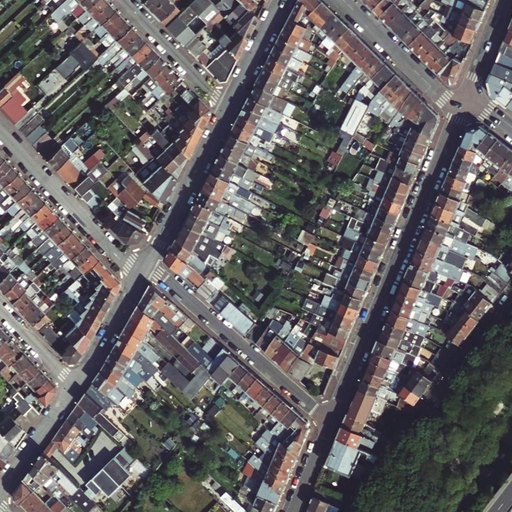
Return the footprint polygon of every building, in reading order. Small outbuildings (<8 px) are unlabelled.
[(63,0),(47,0),(45,2),(52,11),(60,4),(63,0)] [(63,0),(60,4),(52,11),(49,13),(64,29),(67,26),(60,19),(63,16),(72,7),(80,0),(63,0)] [(95,0),(80,0),(72,7),(79,15),(95,0)] [(84,23),(108,2),(106,0),(95,0),(79,15),(78,16),(84,23)] [(151,10),(161,0),(141,0),(142,0),(151,10)] [(166,26),(181,12),(172,2),(173,0),(161,0),(151,10),(166,26)] [(184,44),(190,38),(195,33),(187,25),(198,14),(206,23),(210,19),(212,17),(218,11),(214,6),(207,0),(193,0),(181,12),(166,26),(184,44)] [(220,0),(214,6),(218,11),(223,15),(237,30),(246,40),(257,18),(248,8),(240,0),(220,0)] [(240,0),(248,8),(255,2),(253,0),(240,0)] [(299,0),(290,19),(298,23),(303,15),(307,6),(301,0),(299,0)] [(314,20),(328,6),(321,0),(301,0),(307,6),(309,8),(313,12),(310,15),(307,18),(311,22),(314,20)] [(368,0),(367,2),(374,10),(383,0),(368,0)] [(383,0),(374,10),(381,17),(398,0),(383,0)] [(398,0),(381,17),(389,24),(408,4),(403,0),(398,0)] [(412,0),(408,4),(413,9),(417,4),(413,0),(412,0)] [(426,8),(429,10),(433,0),(426,0),(420,6),(426,8)] [(482,19),(485,10),(463,0),(451,0),(449,6),(482,19)] [(463,0),(485,10),(489,1),(486,0),(463,0)] [(95,27),(115,9),(110,4),(108,2),(84,23),(87,26),(88,26),(91,23),(93,25),(95,27)] [(389,24),(396,31),(415,11),(420,7),(417,4),(413,9),(408,4),(389,24)] [(317,32),(321,27),(335,13),(328,6),(314,20),(317,24),(315,26),(313,29),(315,31),(317,32)] [(477,30),(482,19),(449,6),(448,6),(444,16),(477,30)] [(103,35),(123,17),(115,9),(95,27),(103,35)] [(396,31),(403,38),(428,13),(424,10),(419,15),(415,11),(396,31)] [(433,22),(435,20),(432,17),(436,13),(431,10),(428,13),(403,38),(411,45),(430,25),(433,22)] [(223,15),(218,11),(212,17),(216,22),(223,15)] [(321,27),(329,35),(343,21),(335,13),(321,27)] [(470,41),(472,42),(477,30),(444,16),(436,13),(432,17),(435,20),(437,18),(441,21),(448,24),(445,31),(450,33),(455,35),(460,37),(468,41),(470,41)] [(70,23),(63,16),(60,19),(67,26),(70,23)] [(103,35),(111,43),(130,25),(123,17),(103,35)] [(206,23),(204,25),(225,47),(236,59),(246,40),(237,30),(228,38),(210,19),(206,23)] [(311,42),(317,32),(315,31),(313,29),(315,26),(311,22),(308,28),(298,23),(290,19),(285,29),(310,41),(311,42)] [(332,47),(336,42),(350,28),(343,21),(329,35),(322,42),(330,49),(332,47)] [(437,32),(440,29),(437,25),(433,22),(430,25),(437,32)] [(76,36),(87,26),(84,23),(73,33),(76,36)] [(109,59),(118,50),(137,32),(130,25),(111,43),(107,47),(99,54),(95,57),(102,65),(109,59)] [(411,45),(417,52),(437,32),(430,25),(411,45)] [(336,42),(344,50),(358,36),(350,28),(336,42)] [(280,38),(305,51),(310,41),(285,29),(280,38)] [(417,52),(424,59),(444,39),(447,35),(450,33),(445,31),(441,36),(437,32),(417,52)] [(125,58),(144,40),(137,32),(118,50),(125,58)] [(103,35),(99,39),(107,47),(111,43),(103,35)] [(424,59),(432,66),(457,41),(460,37),(455,35),(451,39),(448,43),(444,39),(424,59)] [(344,50),(351,57),(365,43),(358,36),(344,50)] [(467,44),(465,43),(460,37),(457,41),(464,48),(467,44)] [(95,57),(88,49),(80,41),(78,38),(73,42),(76,45),(70,51),(85,67),(95,57)] [(84,38),(80,41),(88,49),(91,46),(84,38)] [(190,38),(184,44),(219,81),(225,80),(236,59),(225,47),(211,60),(190,38)] [(308,52),(305,51),(280,38),(276,47),(303,62),(308,52)] [(127,64),(130,67),(151,47),(144,40),(125,58),(116,66),(120,71),(127,64)] [(511,42),(505,40),(496,62),(511,68),(511,42)] [(432,66),(439,73),(464,48),(457,41),(432,66)] [(451,85),(455,83),(464,61),(472,42),(470,41),(467,44),(464,48),(439,73),(451,85)] [(351,57),(359,65),(373,51),(365,43),(351,57)] [(99,54),(91,46),(88,49),(95,57),(99,54)] [(151,47),(130,67),(122,74),(120,76),(116,79),(124,87),(129,82),(136,76),(137,75),(159,55),(151,47)] [(303,62),(276,47),(271,57),(289,66),(297,70),(299,71),(303,62)] [(338,60),(341,55),(340,54),(332,47),(330,49),(327,52),(338,60)] [(354,72),(360,79),(380,58),(373,51),(359,65),(355,69),(356,69),(354,72)] [(147,73),(150,77),(166,63),(159,55),(137,75),(136,76),(139,80),(147,73)] [(297,71),(297,70),(289,66),(271,57),(266,66),(295,81),(298,77),(295,75),(297,71)] [(360,79),(366,85),(387,64),(380,58),(360,79)] [(110,72),(115,67),(116,66),(109,59),(102,65),(110,72)] [(491,73),(511,81),(511,68),(496,62),(491,73)] [(166,63),(150,77),(144,83),(151,91),(173,70),(166,63)] [(323,72),(329,75),(334,66),(328,63),(323,72)] [(379,84),(383,89),(397,75),(387,64),(366,85),(359,93),(351,108),(341,129),(354,136),(357,131),(368,107),(360,103),(364,95),(366,98),(373,91),(379,84)] [(296,81),(295,81),(266,66),(261,76),(287,90),(291,92),(296,81)] [(110,72),(116,79),(120,76),(122,74),(115,67),(110,72)] [(173,70),(151,91),(155,95),(159,99),(160,98),(167,91),(174,85),(181,78),(173,70)] [(296,81),(299,83),(303,75),(297,71),(295,75),(298,77),(295,81),(296,81)] [(17,73),(3,86),(0,88),(0,109),(13,123),(27,110),(20,103),(26,98),(16,87),(24,79),(17,73)] [(511,81),(491,73),(488,80),(492,96),(496,99),(506,86),(511,90),(511,81)] [(377,103),(382,108),(406,83),(397,75),(383,89),(377,95),(371,101),(368,107),(371,109),(377,103)] [(132,86),(139,80),(136,76),(129,82),(132,86)] [(282,99),(287,90),(261,76),(256,86),(282,99)] [(208,107),(181,78),(174,85),(187,98),(208,121),(210,116),(208,107)] [(396,117),(405,103),(413,90),(406,83),(382,108),(383,109),(391,117),(388,123),(390,124),(396,117)] [(373,91),(377,95),(383,89),(379,84),(373,91)] [(287,102),(282,99),(256,86),(250,97),(280,112),(286,115),(289,109),(284,106),(287,102)] [(496,99),(507,107),(511,101),(511,90),(506,86),(496,99)] [(399,120),(406,113),(421,98),(413,90),(405,103),(396,117),(399,120)] [(166,104),(168,102),(166,100),(171,96),(167,91),(160,98),(166,104)] [(277,119),(280,112),(250,97),(246,106),(272,120),(274,117),(277,119)] [(208,121),(187,98),(180,105),(183,108),(186,111),(203,130),(208,121)] [(406,113),(413,120),(428,105),(421,98),(406,113)] [(433,136),(439,121),(438,114),(428,105),(413,120),(410,124),(408,127),(412,129),(413,127),(433,136)] [(31,106),(30,108),(27,110),(13,123),(19,129),(35,113),(37,112),(31,106)] [(241,116),(268,130),(272,120),(246,106),(241,116)] [(186,111),(183,108),(176,115),(179,118),(186,111)] [(174,122),(179,118),(176,115),(173,111),(166,118),(170,122),(172,120),(174,122)] [(203,130),(186,111),(179,118),(198,138),(203,130)] [(19,129),(26,137),(38,125),(44,120),(37,112),(35,113),(19,129)] [(273,132),(268,130),(241,116),(236,125),(268,141),(270,139),(273,132)] [(170,122),(170,123),(194,148),(198,138),(179,118),(174,122),(172,120),(170,122)] [(280,133),(275,131),(279,123),(275,122),(272,120),(268,130),(273,132),(279,136),(280,133)] [(170,123),(164,130),(187,154),(189,157),(194,148),(170,123)] [(410,137),(428,145),(433,136),(413,127),(412,129),(408,127),(410,124),(404,126),(402,134),(410,137)] [(33,144),(45,133),(38,125),(26,137),(33,144)] [(159,125),(151,133),(179,163),(187,154),(164,130),(159,125)] [(269,142),(268,141),(236,125),(231,134),(258,147),(261,142),(268,145),(269,142)] [(480,149),(478,147),(490,132),(482,125),(468,129),(462,144),(477,151),(478,151),(480,149)] [(362,144),(366,138),(357,131),(354,136),(353,138),(362,144)] [(378,147),(379,147),(385,138),(387,136),(389,134),(385,132),(376,146),(378,147)] [(489,158),(486,155),(499,139),(490,132),(478,147),(480,149),(478,151),(483,155),(481,158),(483,160),(482,160),(485,163),(489,158)] [(36,147),(40,151),(52,140),(45,133),(33,144),(36,147)] [(151,133),(142,141),(170,171),(179,163),(151,133)] [(424,155),(428,145),(410,137),(402,134),(400,133),(395,145),(403,149),(405,146),(424,155)] [(263,150),(258,147),(231,134),(226,144),(252,157),(256,151),(258,152),(259,151),(262,153),(263,150)] [(52,140),(40,151),(47,159),(64,143),(64,142),(57,135),(52,140)] [(55,168),(77,148),(68,138),(64,142),(64,143),(47,159),(55,168)] [(483,166),(496,176),(511,155),(511,148),(499,139),(486,155),(489,158),(485,163),(483,166)] [(146,156),(141,161),(132,170),(152,190),(159,198),(161,199),(165,201),(177,179),(170,171),(142,141),(137,146),(146,156)] [(259,160),(252,157),(226,144),(221,154),(249,169),(255,172),(269,179),(271,176),(255,168),(259,160)] [(338,154),(344,157),(349,147),(343,144),(338,154)] [(481,158),(483,155),(478,151),(477,151),(462,144),(457,155),(473,161),(480,164),(483,166),(485,163),(482,160),(483,160),(481,158)] [(420,164),(424,155),(405,146),(403,149),(395,145),(392,152),(420,164)] [(146,156),(137,146),(134,149),(139,154),(138,158),(141,161),(146,156)] [(378,154),(376,153),(377,150),(374,148),(371,152),(369,155),(377,158),(378,154)] [(416,174),(420,164),(392,152),(388,162),(416,174)] [(72,186),(89,169),(90,169),(96,162),(98,161),(92,155),(83,163),(74,153),(57,169),(72,186)] [(244,177),(249,169),(221,154),(216,163),(244,177)] [(483,166),(480,164),(473,161),(457,155),(453,164),(478,174),(483,166)] [(495,177),(503,183),(511,171),(511,155),(496,176),(495,177)] [(0,174),(11,164),(4,157),(0,161),(0,174)] [(412,184),(416,174),(388,162),(377,158),(375,164),(377,165),(388,169),(386,173),(412,184)] [(81,195),(88,187),(94,182),(107,169),(99,160),(98,161),(96,162),(90,169),(89,169),(90,170),(73,186),(81,195)] [(250,181),(244,177),(216,163),(212,172),(248,191),(251,186),(253,182),(250,181)] [(0,188),(18,171),(11,164),(0,174),(0,188)] [(473,184),(478,174),(453,164),(449,174),(473,184)] [(386,173),(388,169),(377,165),(376,169),(379,170),(386,173)] [(244,177),(250,181),(255,172),(249,169),(244,177)] [(149,193),(152,190),(132,170),(129,173),(149,193)] [(408,194),(412,184),(386,173),(379,170),(377,174),(380,175),(377,181),(408,194)] [(0,201),(0,202),(25,178),(18,171),(0,188),(0,201)] [(502,184),(510,190),(511,187),(511,171),(503,183),(502,184)] [(261,198),(248,191),(212,172),(207,181),(235,195),(255,206),(258,207),(259,204),(262,198),(261,198)] [(115,179),(107,187),(116,196),(122,202),(129,209),(142,196),(153,208),(161,199),(159,198),(152,190),(149,193),(129,173),(119,183),(115,179)] [(472,194),(475,185),(473,184),(449,174),(445,183),(472,194)] [(9,207),(31,186),(25,178),(0,202),(0,201),(0,203),(6,210),(7,208),(9,207)] [(234,197),(235,195),(207,181),(202,191),(238,209),(251,215),(254,208),(234,197)] [(404,204),(408,194),(377,181),(373,191),(404,204)] [(468,203),(472,194),(445,183),(442,192),(468,203)] [(14,216),(38,193),(31,186),(9,207),(7,208),(14,216)] [(261,198),(264,193),(251,186),(248,191),(261,198)] [(87,202),(95,194),(90,189),(82,196),(87,202)] [(235,215),(238,209),(202,191),(197,202),(217,212),(219,207),(227,211),(235,215)] [(400,214),(404,204),(373,191),(371,195),(374,196),(372,202),(400,214)] [(495,224),(469,207),(470,204),(468,203),(442,192),(437,203),(464,214),(491,231),(495,224)] [(19,218),(22,221),(45,200),(42,196),(38,193),(14,216),(3,227),(6,230),(9,227),(19,218)] [(93,208),(101,200),(95,194),(87,202),(93,208)] [(254,208),(255,206),(235,195),(234,197),(254,208)] [(120,219),(122,217),(141,227),(146,219),(129,209),(122,202),(116,196),(106,206),(116,216),(120,219)] [(332,209),(336,210),(342,201),(339,199),(338,201),(332,209)] [(30,229),(52,208),(45,200),(22,221),(30,229)] [(396,224),(400,214),(372,202),(368,201),(367,204),(371,206),(368,212),(396,224)] [(224,216),(217,212),(197,202),(192,211),(227,230),(230,225),(224,222),(226,217),(224,216)] [(480,228),(462,219),(464,214),(437,203),(432,214),(459,225),(471,231),(480,236),(481,234),(478,232),(480,228)] [(251,215),(259,220),(264,210),(258,207),(255,206),(254,208),(251,215)] [(217,212),(224,216),(227,211),(219,207),(217,212)] [(36,236),(59,215),(52,208),(30,229),(33,233),(36,236)] [(221,241),(227,230),(192,211),(186,223),(221,241)] [(391,234),(396,224),(368,212),(366,211),(363,218),(360,216),(352,213),(351,217),(360,221),(391,234)] [(466,242),(471,231),(459,225),(432,214),(427,226),(466,242)] [(40,246),(66,222),(59,215),(36,236),(31,240),(38,247),(40,246)] [(143,231),(120,219),(116,216),(114,219),(117,221),(112,229),(126,243),(137,241),(143,231)] [(224,222),(230,225),(232,220),(226,217),(224,222)] [(19,218),(9,227),(12,231),(22,221),(19,218)] [(387,243),(391,234),(360,221),(359,224),(363,226),(360,232),(361,233),(387,243)] [(50,250),(72,229),(66,222),(40,246),(46,253),(50,250)] [(236,249),(221,241),(186,223),(178,238),(211,269),(222,256),(230,261),(236,249)] [(475,246),(466,242),(427,226),(422,238),(470,257),(473,259),(474,256),(473,255),(474,253),(472,252),(475,246)] [(56,256),(79,236),(72,229),(50,250),(56,256)] [(355,234),(359,236),(361,233),(360,232),(356,231),(352,229),(348,238),(353,240),(355,234)] [(383,253),(387,243),(361,233),(359,236),(355,234),(353,240),(365,245),(383,253)] [(58,259),(63,264),(85,243),(79,236),(56,256),(56,257),(58,259)] [(224,281),(211,269),(178,238),(172,249),(217,289),(224,281)] [(349,249),(351,243),(353,240),(348,238),(344,247),(349,249)] [(467,263),(470,257),(422,238),(418,249),(445,260),(447,255),(459,261),(462,263),(463,261),(467,263)] [(2,240),(0,242),(0,247),(5,252),(10,248),(2,240)] [(69,271),(77,264),(92,250),(85,243),(63,264),(69,271)] [(380,262),(383,253),(365,245),(363,248),(351,243),(349,249),(380,262)] [(0,264),(9,256),(5,252),(0,247),(0,264)] [(376,271),(380,262),(349,249),(344,247),(340,256),(345,258),(376,271)] [(16,254),(10,248),(5,252),(9,256),(11,259),(16,254)] [(246,334),(255,324),(217,289),(172,249),(165,259),(197,289),(197,292),(227,318),(246,334)] [(462,281),(467,270),(445,260),(418,249),(413,261),(440,272),(447,275),(449,276),(456,279),(462,281)] [(46,253),(45,254),(52,261),(56,257),(56,256),(50,250),(46,253)] [(75,279),(82,272),(90,265),(99,257),(92,250),(77,264),(80,266),(71,275),(75,279)] [(511,268),(511,251),(509,254),(503,262),(511,268)] [(23,261),(16,254),(11,259),(16,264),(18,266),(23,261)] [(0,264),(0,280),(16,264),(11,259),(9,256),(0,264)] [(51,266),(58,259),(56,257),(52,261),(43,270),(49,277),(55,271),(51,266)] [(99,257),(90,265),(116,293),(119,286),(119,279),(99,257)] [(372,280),(376,271),(345,258),(341,267),(344,268),(372,280)] [(509,284),(511,279),(511,268),(503,262),(500,259),(492,270),(493,271),(509,284)] [(23,261),(18,266),(24,272),(25,273),(30,268),(23,261)] [(436,282),(439,274),(440,272),(413,261),(409,271),(436,282)] [(0,280),(0,288),(3,292),(20,276),(22,274),(24,272),(18,266),(16,264),(0,280)] [(88,279),(94,285),(111,302),(116,293),(90,265),(82,272),(88,279)] [(30,268),(25,273),(27,275),(32,280),(37,275),(30,268)] [(368,289),(372,280),(344,268),(342,272),(336,269),(333,275),(345,280),(349,282),(368,289)] [(435,286),(436,282),(409,271),(405,280),(432,292),(435,286)] [(502,293),(509,284),(493,271),(486,281),(502,293)] [(3,292),(12,302),(29,286),(33,281),(32,280),(27,275),(25,273),(24,272),(22,274),(20,276),(3,292)] [(37,275),(32,280),(33,281),(35,283),(39,287),(44,282),(37,275)] [(446,283),(451,286),(456,279),(449,276),(446,283)] [(364,299),(368,289),(349,282),(348,285),(344,283),(331,278),(329,284),(334,286),(338,288),(364,299)] [(73,281),(68,286),(72,290),(79,284),(75,279),(73,281)] [(450,299),(444,297),(432,292),(405,280),(401,290),(435,305),(439,306),(441,303),(447,305),(450,299)] [(488,311),(494,303),(478,290),(472,285),(462,281),(458,292),(471,298),(488,311)] [(494,303),(502,293),(486,281),(478,290),(494,303)] [(35,283),(31,288),(36,293),(40,289),(39,287),(35,283)] [(188,326),(193,320),(179,308),(169,299),(167,299),(152,284),(146,295),(181,327),(184,323),(188,326)] [(93,292),(89,295),(105,312),(111,302),(94,285),(90,289),(93,292)] [(12,302),(19,309),(36,293),(31,288),(29,286),(12,302)] [(68,286),(61,293),(63,296),(68,301),(76,294),(72,290),(68,286)] [(360,309),(364,299),(338,288),(337,291),(332,290),(324,286),(322,293),(334,298),(360,309)] [(432,292),(444,297),(446,291),(435,286),(432,292)] [(40,289),(36,293),(19,309),(26,317),(43,301),(48,296),(45,294),(40,289)] [(434,307),(435,305),(401,290),(396,300),(423,311),(428,313),(430,309),(431,306),(434,307)] [(81,300),(86,306),(100,321),(105,312),(89,295),(87,292),(83,296),(81,293),(78,296),(81,300)] [(481,320),(488,311),(471,298),(458,292),(454,301),(462,305),(481,320)] [(61,293),(52,301),(54,303),(55,304),(63,296),(61,293)] [(182,329),(181,327),(146,295),(140,305),(152,316),(155,313),(176,333),(178,334),(182,329)] [(267,304),(273,306),(277,297),(273,295),(267,304)] [(48,296),(43,301),(26,317),(33,323),(44,313),(48,309),(43,304),(49,298),(48,296)] [(352,328),(356,318),(323,304),(307,298),(302,307),(314,312),(352,328)] [(356,318),(360,309),(334,298),(332,301),(325,299),(323,304),(356,318)] [(446,309),(450,311),(454,301),(450,299),(447,305),(446,309)] [(86,306),(81,300),(73,307),(76,310),(79,313),(86,306)] [(420,317),(423,311),(396,300),(392,309),(419,320),(430,325),(431,322),(427,320),(420,317)] [(475,328),(481,320),(462,305),(454,301),(450,311),(460,317),(475,328)] [(73,307),(69,303),(66,305),(71,310),(66,315),(69,318),(76,310),(73,307)] [(263,313),(272,321),(279,309),(273,306),(267,304),(262,312),(263,313)] [(156,336),(164,328),(152,316),(140,305),(133,316),(148,331),(151,327),(158,333),(156,336)] [(86,306),(79,313),(95,330),(100,321),(86,306)] [(388,321),(414,332),(419,320),(392,309),(388,321)] [(71,320),(76,326),(90,340),(95,330),(79,313),(76,310),(69,318),(71,320)] [(420,317),(427,320),(430,314),(428,313),(423,311),(420,317)] [(468,336),(475,328),(460,317),(450,311),(446,320),(455,326),(468,336)] [(348,338),(352,328),(314,312),(311,320),(310,322),(319,325),(348,338)] [(75,362),(82,352),(66,336),(60,330),(58,331),(61,335),(60,336),(46,322),(49,318),(44,313),(33,323),(69,362),(75,362)] [(173,336),(176,333),(155,313),(152,316),(164,328),(173,336)] [(143,340),(148,331),(133,316),(127,327),(143,340)] [(273,358),(281,365),(300,336),(297,333),(306,320),(304,319),(300,318),(293,329),(291,331),(293,334),(292,335),(290,333),(273,358)] [(276,327),(280,331),(285,322),(286,321),(283,318),(282,321),(281,320),(276,327)] [(462,345),(468,336),(455,326),(446,320),(442,330),(445,332),(452,337),(462,345)] [(384,330),(410,341),(414,332),(388,321),(384,330)] [(266,352),(273,358),(290,333),(287,331),(290,326),(285,322),(280,331),(277,335),(266,352)] [(246,334),(257,343),(264,332),(255,324),(246,334)] [(340,356),(348,338),(319,325),(308,343),(340,356)] [(1,326),(0,327),(0,341),(8,334),(1,326)] [(76,326),(66,336),(82,352),(90,340),(76,326)] [(257,343),(266,352),(277,335),(273,331),(268,326),(264,332),(257,343)] [(159,355),(143,340),(127,327),(122,336),(139,348),(147,356),(151,360),(153,362),(159,355)] [(187,349),(181,343),(173,336),(164,328),(156,336),(179,358),(187,349)] [(417,355),(421,346),(410,341),(384,330),(380,339),(406,350),(412,353),(417,355)] [(289,372),(298,358),(300,355),(297,352),(302,345),(300,343),(305,336),(302,333),(300,336),(281,365),(289,372)] [(16,342),(8,334),(0,341),(0,357),(1,356),(16,342)] [(205,367),(213,374),(231,353),(224,347),(215,359),(203,348),(188,335),(181,343),(187,349),(201,363),(205,367)] [(151,360),(147,356),(139,348),(122,336),(117,344),(134,357),(140,363),(142,365),(149,372),(156,365),(154,363),(153,362),(151,360)] [(203,348),(215,359),(224,347),(212,337),(203,348)] [(443,348),(454,354),(462,345),(452,337),(443,348)] [(404,356),(406,350),(380,339),(375,351),(407,365),(408,362),(410,358),(404,356)] [(1,356),(8,363),(23,349),(19,346),(16,342),(1,356)] [(335,368),(340,356),(308,343),(305,348),(301,354),(335,368)] [(142,365),(140,363),(134,357),(117,344),(112,353),(135,371),(139,366),(141,368),(142,365)] [(448,362),(454,354),(443,348),(436,355),(448,362)] [(8,363),(0,371),(0,372),(8,380),(11,377),(7,372),(14,366),(18,371),(31,358),(23,349),(8,363)] [(193,371),(201,363),(187,349),(179,358),(193,371)] [(404,356),(410,358),(412,353),(406,350),(404,356)] [(403,374),(407,365),(375,351),(371,360),(403,374)] [(138,373),(135,371),(112,353),(107,362),(124,375),(129,380),(134,374),(136,376),(138,374),(138,373)] [(217,381),(222,385),(223,384),(241,362),(231,353),(213,374),(209,378),(213,381),(214,381),(214,382),(215,382),(216,382),(217,382),(217,381)] [(439,367),(442,370),(448,362),(436,355),(432,362),(439,367)] [(18,371),(12,376),(20,385),(39,366),(31,358),(18,371)] [(289,372),(298,380),(308,365),(298,358),(289,372)] [(404,374),(403,374),(371,360),(367,370),(399,383),(404,374)] [(161,369),(168,376),(176,368),(169,361),(167,363),(161,369)] [(122,379),(124,375),(107,362),(102,371),(125,392),(130,386),(122,379)] [(235,380),(238,383),(250,370),(241,362),(223,384),(231,392),(234,389),(230,385),(235,380)] [(193,371),(197,375),(205,367),(201,363),(193,371)] [(428,388),(434,380),(426,374),(422,371),(411,366),(407,365),(403,374),(404,374),(418,380),(428,388)] [(20,385),(28,393),(30,392),(33,389),(47,375),(39,366),(20,385)] [(183,390),(191,398),(209,378),(213,374),(205,367),(197,375),(191,382),(183,390)] [(426,374),(434,380),(442,370),(439,367),(437,371),(432,367),(426,374)] [(176,383),(184,375),(176,368),(168,376),(176,383)] [(239,400),(243,396),(259,378),(250,370),(238,383),(234,389),(231,392),(239,400)] [(394,392),(399,383),(367,370),(363,379),(394,392)] [(128,395),(125,392),(102,371),(95,381),(113,398),(119,404),(128,395)] [(143,386),(147,383),(138,374),(136,376),(140,379),(138,381),(143,386)] [(422,396),(428,388),(418,380),(404,374),(399,383),(413,389),(422,396)] [(32,393),(30,392),(28,393),(24,397),(25,398),(32,405),(39,413),(55,390),(55,383),(47,375),(33,389),(34,391),(32,393)] [(130,386),(134,383),(129,380),(124,375),(122,379),(130,386)] [(176,383),(183,390),(191,382),(184,375),(176,383)] [(243,396),(251,403),(267,385),(259,378),(243,396)] [(406,397),(394,392),(363,379),(359,388),(388,400),(389,397),(393,398),(392,401),(395,402),(394,404),(399,406),(412,417),(420,407),(416,404),(406,397)] [(104,408),(113,398),(95,381),(87,392),(104,408)] [(416,404),(422,396),(413,389),(399,383),(394,392),(406,397),(416,404)] [(252,412),(256,415),(276,392),(267,385),(251,403),(256,408),(252,412)] [(131,398),(137,392),(130,386),(125,392),(128,395),(131,398)] [(101,411),(104,408),(87,392),(80,402),(94,416),(99,421),(104,425),(126,446),(129,449),(134,444),(125,435),(125,434),(109,419),(101,411)] [(264,415),(268,418),(285,400),(276,392),(256,415),(260,419),(264,415)] [(18,404),(0,421),(0,429),(16,446),(26,431),(20,422),(25,418),(22,415),(25,412),(32,405),(25,398),(18,404)] [(270,429),(271,430),(292,407),(285,400),(268,418),(264,423),(267,426),(270,429)] [(74,410),(88,423),(94,416),(80,402),(74,410)] [(278,437),(287,428),(301,414),(292,407),(271,430),(278,437)] [(89,424),(88,423),(74,410),(69,417),(84,431),(91,438),(93,440),(95,436),(93,434),(86,427),(89,424)] [(287,428),(303,444),(310,428),(308,421),(301,414),(287,428)] [(374,433),(376,428),(367,422),(349,414),(343,426),(378,441),(390,446),(394,440),(382,432),(381,436),(374,433)] [(80,435),(84,431),(69,417),(63,425),(83,444),(85,446),(87,448),(93,440),(91,438),(88,442),(80,435)] [(95,426),(100,430),(104,425),(99,421),(95,426)] [(78,448),(83,444),(63,425),(58,433),(81,456),(83,454),(78,448)] [(376,447),(378,441),(343,426),(338,438),(360,447),(362,441),(376,447)] [(298,456),(303,444),(287,428),(278,437),(298,456)] [(16,446),(0,429),(0,456),(5,460),(16,446)] [(294,466),(298,456),(278,437),(271,430),(270,429),(263,436),(266,439),(294,466)] [(76,464),(81,456),(58,433),(52,441),(59,447),(76,464)] [(290,475),(294,466),(266,439),(263,436),(257,443),(262,448),(290,475)] [(368,467),(358,463),(362,454),(369,457),(376,463),(382,456),(360,447),(338,438),(327,465),(359,478),(368,467)] [(59,447),(52,441),(45,451),(51,457),(59,447)] [(287,485),(290,475),(262,448),(261,451),(258,449),(256,453),(259,455),(258,458),(287,485)] [(90,511),(98,504),(51,457),(45,451),(37,462),(56,481),(86,511),(90,511)] [(122,452),(89,485),(98,494),(104,489),(111,497),(134,475),(126,467),(131,462),(122,452)] [(283,494),(287,485),(258,458),(255,455),(253,453),(247,460),(255,467),(283,494)] [(246,483),(249,479),(255,467),(247,460),(242,472),(245,475),(242,480),(246,483)] [(50,488),(56,481),(37,462),(31,471),(35,475),(39,479),(43,483),(49,488),(50,488)] [(279,504),(283,494),(255,467),(249,479),(246,483),(242,487),(248,490),(279,504)] [(21,504),(35,491),(43,483),(39,479),(33,485),(29,481),(35,475),(31,471),(25,479),(16,492),(16,500),(21,504)] [(249,511),(217,480),(213,485),(221,493),(220,494),(238,511),(237,511),(249,511)] [(43,483),(35,491),(21,504),(27,510),(41,497),(49,488),(43,483)] [(342,507),(348,500),(318,487),(314,496),(342,507)] [(27,510),(27,511),(36,511),(46,503),(46,502),(53,496),(55,494),(50,488),(49,488),(41,497),(27,510)] [(274,511),(279,504),(248,490),(247,494),(245,497),(257,502),(252,511),(274,511)] [(36,511),(47,511),(51,508),(57,503),(58,502),(59,501),(61,500),(58,497),(55,494),(53,496),(46,502),(46,503),(36,511)] [(338,511),(342,507),(314,496),(309,508),(319,511),(338,511)] [(47,511),(60,511),(63,510),(67,506),(61,500),(59,501),(58,502),(57,503),(51,508),(47,511)]
